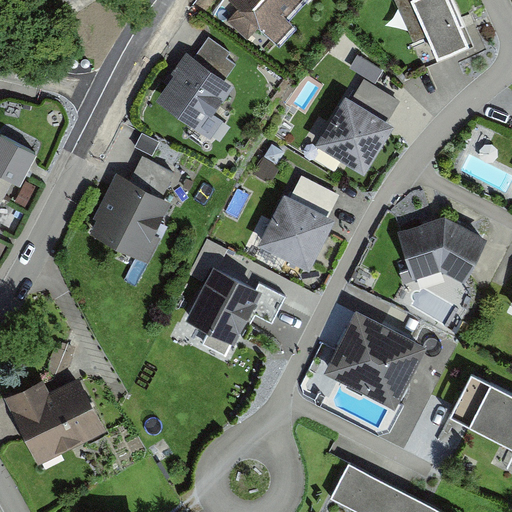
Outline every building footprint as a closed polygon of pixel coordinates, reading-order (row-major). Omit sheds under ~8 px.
[(224,0),(237,13),(229,21),(250,43),(260,34),(273,47),(290,30),(281,21),(303,0),(224,0)] [(395,0),(414,41),(428,35),(437,56),(469,41),(450,0),(395,0)] [(236,65),(227,59),(231,53),(209,38),(194,60),(225,82),(236,65)] [(224,122),(214,115),(234,88),(225,82),(194,60),(186,54),(172,75),(175,77),(157,103),(180,119),(195,129),(211,140),(224,122)] [(359,56),(350,69),(375,85),(384,71),(359,56)] [(401,103),(365,80),(351,101),(387,124),(401,103)] [(316,146),(365,177),(395,129),(387,124),(351,101),(346,98),(316,146)] [(0,195),(2,196),(12,178),(20,182),(37,149),(1,130),(0,132),(0,195)] [(143,134),(135,148),(153,157),(160,143),(143,134)] [(131,177),(162,193),(174,170),(143,154),(131,177)] [(154,232),(172,198),(162,193),(131,177),(117,170),(93,215),(97,217),(91,230),(149,260),(162,236),(154,232)] [(292,194),(330,213),(341,193),(302,173),(292,194)] [(292,194),(285,190),(259,241),(310,267),(336,216),(330,213),(292,194)] [(445,218),(398,233),(413,281),(417,280),(440,273),(442,272),(464,284),(488,241),(445,218)] [(186,322),(209,334),(204,345),(227,357),(232,346),(235,347),(252,314),(273,325),(287,298),(260,284),(256,290),(214,268),(186,322)] [(324,375),(396,412),(428,349),(357,312),(324,375)] [(511,390),(473,370),(451,413),(511,444),(511,390)] [(45,375),(6,395),(40,463),(108,429),(80,373),(51,388),(45,375)] [(455,511),(350,460),(331,497),(362,511),(455,511)]
